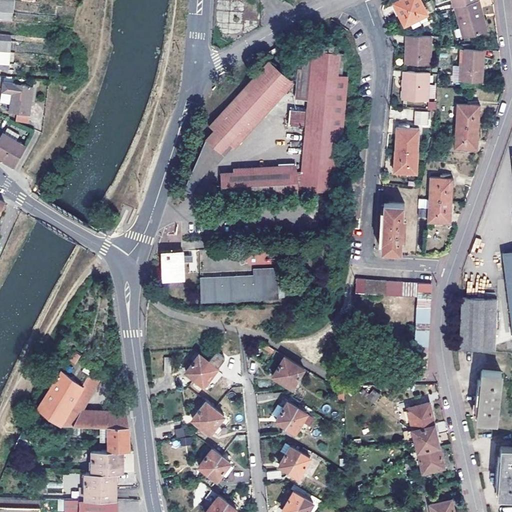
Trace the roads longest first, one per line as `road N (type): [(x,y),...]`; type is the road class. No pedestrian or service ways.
road 1 (track): [(175,0),(159,89),(27,349),(0,420)]
road 2 (residential): [(451,269),(366,256),(383,61),(365,0)]
road 3 (residential): [(157,511),(121,261)]
road 4 (residential): [(479,511),(443,346),(451,269)]
road 5 (residential): [(196,62),(148,225),(121,261)]
road 6 (residential): [(451,269),(511,102)]
road 7 (residential): [(336,0),(216,63),(196,62)]
road 8 (residential): [(262,511),(249,377)]
road 9 (unknown): [(186,216),(204,179),(276,124)]
road 10 (residential): [(121,261),(18,196)]
